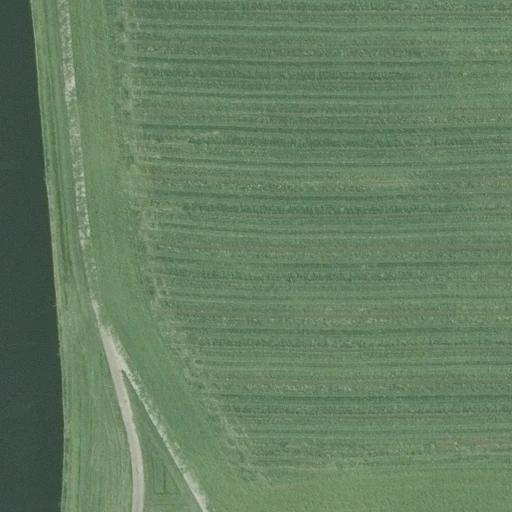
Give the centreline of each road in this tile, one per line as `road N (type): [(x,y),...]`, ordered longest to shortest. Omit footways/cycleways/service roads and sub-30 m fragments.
road 1 (unclassified): [(62,0),(93,295),(110,353)]
road 2 (track): [(110,353),(202,511)]
